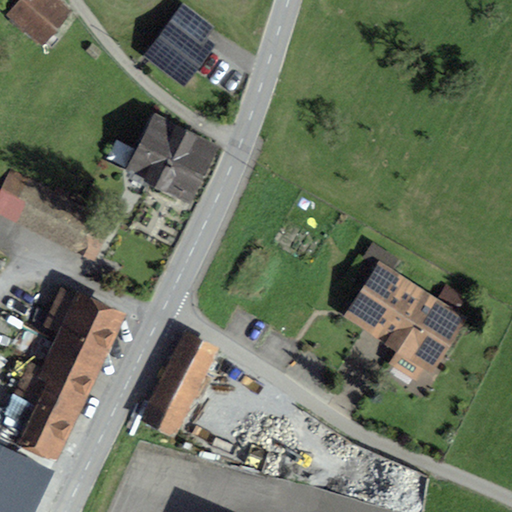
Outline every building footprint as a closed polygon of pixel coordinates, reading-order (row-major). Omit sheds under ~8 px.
[(52,0),(23,0),(13,13),(41,35),(62,8),(52,0)] [(185,8),(152,53),(180,74),(205,42),(197,36),(206,23),(185,8)] [(154,122),(134,162),(186,188),(206,148),(154,122)] [(0,201),(0,208),(92,254),(107,226),(92,219),(94,216),(13,176),(0,201)] [(382,300),(371,317),(406,340),(394,359),(395,364),(412,375),(417,374),(453,317),(383,273),(370,293),(382,300)] [(53,452),(119,313),(81,295),(46,369),(29,361),(0,421),(0,448),(15,456),(23,437),(53,452)] [(187,335),(146,416),(174,429),(214,349),(187,335)] [(39,474),(7,462),(0,479),(0,495),(27,506),(39,474)]
